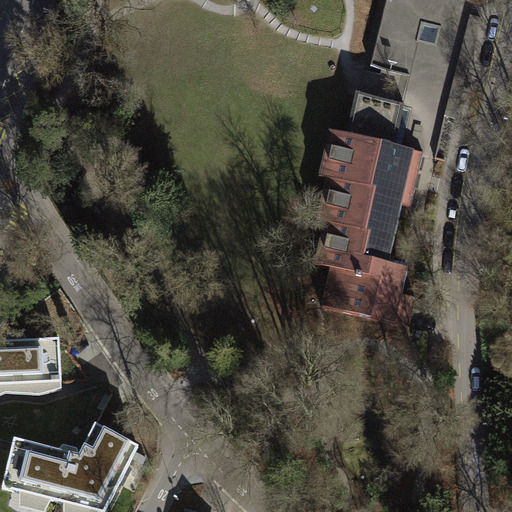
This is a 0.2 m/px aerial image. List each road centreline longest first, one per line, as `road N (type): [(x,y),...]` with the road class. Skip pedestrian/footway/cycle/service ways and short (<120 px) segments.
road 1 (residential): [(483,511),(469,373),(469,237),(511,40)]
road 2 (residential): [(0,213),(59,259),(193,443)]
